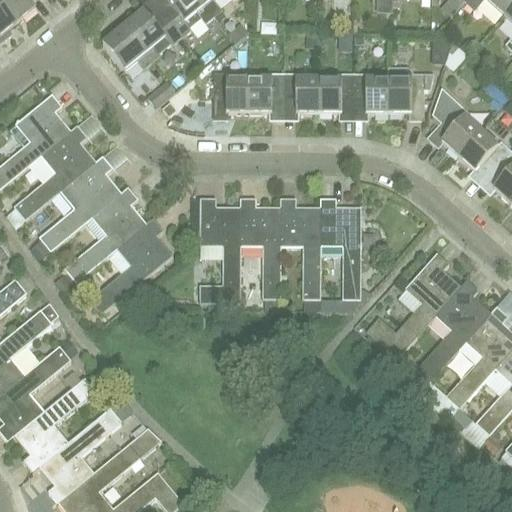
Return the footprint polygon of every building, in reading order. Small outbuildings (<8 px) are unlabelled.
[(25,0),(0,0),(0,8),(16,28),(35,12),(25,0)] [(162,18),(182,42),(192,35),(190,32),(202,23),(207,29),(215,22),(196,0),(163,0),(171,10),(162,18)] [(196,0),(215,22),(223,16),(214,5),(220,0),(230,0),(232,2),(234,0),(196,0)] [(398,16),(396,0),(384,2),(387,18),(398,16)] [(504,21),(511,12),(511,0),(471,0),(466,6),(475,14),(485,4),(504,21)] [(0,40),(16,28),(0,8),(0,40)] [(153,25),(144,15),(124,32),(153,67),(161,61),(159,59),(171,49),(173,50),(182,42),(162,18),(153,25)] [(153,67),(124,32),(104,48),(127,76),(138,67),(144,74),(153,67)] [(367,79),(353,79),(353,111),(366,111),(366,118),(390,118),(390,73),(388,73),(388,83),(367,83),(367,79)] [(390,73),(390,118),(411,118),(411,105),(424,105),(424,95),(431,94),(434,78),(412,79),(412,77),(408,73),(390,73)] [(226,118),(249,118),(249,83),(227,83),(227,78),(214,78),(214,116),(226,116),(226,118)] [(284,104),(284,78),(271,78),(270,83),(249,83),(249,118),(271,118),(271,109),(284,109),(284,104)] [(297,78),(284,78),(284,104),(296,104),(296,118),(319,118),(319,83),(296,83),(297,78)] [(353,111),(353,79),(340,79),(340,83),(319,83),(319,118),(341,118),(341,111),(353,111)] [(176,97),(168,87),(148,103),(156,112),(176,97)] [(441,146),(444,148),(459,161),(482,135),(466,121),(469,118),(459,108),(441,93),(432,121),(441,128),(450,136),(441,146)] [(10,135),(24,152),(0,171),(0,193),(0,194),(39,162),(41,161),(71,137),(55,118),(62,112),(52,100),(10,135)] [(170,121),(177,116),(170,108),(164,114),(170,121)] [(87,143),(78,131),(71,137),(41,161),(39,162),(53,180),(15,211),(6,219),(17,231),(60,196),(67,191),(96,167),(80,149),(87,143)] [(498,150),(482,135),(459,161),(475,176),(484,167),(493,175),(511,155),(501,147),(498,150)] [(494,193),(495,194),(511,208),(511,206),(511,156),(511,155),(493,175),(502,184),(494,193)] [(113,175),(103,162),(96,167),(67,191),(60,196),(75,213),(40,242),(51,255),(121,199),(106,180),(113,175)] [(109,261),(146,230),(131,211),(138,205),(128,193),(121,199),(51,255),(59,249),(86,227),(101,245),(66,273),(77,287),(109,261)] [(201,290),(201,308),(241,308),(241,251),(241,215),(218,215),(218,204),(201,204),(201,251),(224,251),(224,290),(201,290)] [(242,215),(241,215),(241,251),(263,251),(263,304),(281,304),(281,251),(281,215),(258,215),(258,204),(242,204),(242,215)] [(282,215),(281,215),(281,251),(303,251),(303,304),(321,304),(322,260),(322,251),(321,215),(298,215),(298,205),(282,205),(282,215)] [(322,215),(321,215),(322,251),(322,260),(343,260),(343,304),(362,304),(362,213),(338,213),(338,205),(322,205),(322,215)] [(163,236),(153,224),(146,230),(109,261),(123,278),(91,304),(102,318),(172,261),(156,242),(163,236)] [(0,297),(16,284),(0,296),(0,268),(2,267),(1,265),(10,257),(1,246),(0,245),(0,297)] [(393,273),(395,257),(380,255),(378,271),(393,273)] [(380,322),(368,335),(398,362),(436,320),(461,292),(442,275),(449,268),(438,258),(406,293),(423,308),(396,338),(380,322)] [(0,348),(0,349),(0,348),(0,320),(27,298),(16,284),(0,297),(0,348)] [(452,334),(417,374),(421,377),(430,386),(459,354),(465,348),(466,346),(490,319),(490,318),(472,302),(479,295),(467,285),(461,292),(436,320),(452,334)] [(325,304),(324,317),(344,319),(345,306),(325,304)] [(0,400),(60,352),(60,351),(25,380),(11,363),(52,329),(50,327),(59,320),(51,308),(41,316),(41,315),(0,349),(0,348),(0,400)] [(475,369),(447,400),(452,405),(460,412),(484,386),(496,373),(511,355),(511,337),(508,335),(502,329),(508,322),(497,312),(490,319),(466,346),(465,348),(459,354),(475,369)] [(0,435),(8,446),(16,440),(86,382),(85,382),(44,416),(30,399),(71,365),(60,352),(0,400),(0,420),(6,427),(0,431),(0,435)] [(500,401),(477,427),(490,439),(511,414),(511,355),(496,373),(484,386),(500,401)] [(33,477),(41,471),(70,447),(56,430),(97,396),(110,385),(101,375),(99,371),(86,382),(16,440),(31,458),(23,464),(33,477)] [(110,414),(70,447),(41,471),(56,489),(48,495),(59,508),(61,506),(149,434),(95,478),(81,461),(122,428),(110,414)] [(117,511),(159,478),(159,477),(116,511),(113,511),(101,496),(141,463),(162,446),(149,434),(61,506),(65,511),(117,511)] [(159,478),(117,511),(144,511),(156,502),(164,511),(181,511),(185,509),(159,478)]
